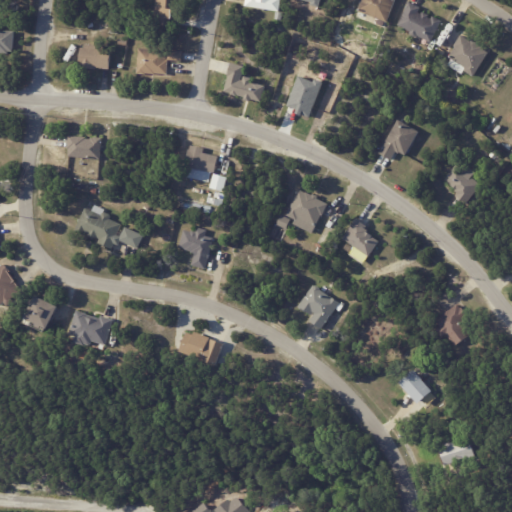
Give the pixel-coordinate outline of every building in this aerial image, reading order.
[(174,0),(173,18),(173,27),(155,25),(156,0),(174,0)] [(281,0),(280,11),(246,6),(247,0),(281,0)] [(395,0),(387,24),(358,12),(363,0),(395,0)] [(411,3),(422,8),(419,14),(422,15),(423,13),(430,16),(429,19),(432,20),(433,18),(442,22),(432,43),(418,36),(417,38),(415,38),(411,36),(410,34),(411,32),(398,26),(410,3),(411,3)] [(276,19),(278,11),(284,13),(283,20),(276,19)] [(0,31),(9,32),(16,33),(14,56),(0,55),(0,31)] [(472,43),(473,42),(478,45),(477,46),(484,50),(483,51),(490,55),(475,78),(465,72),(463,75),(448,66),(452,61),(449,59),(456,48),(454,47),(462,36),(472,43)] [(109,69),(97,68),(97,71),(80,69),(82,49),(85,49),(86,45),(99,46),(98,50),(112,51),(110,69),(109,69)] [(445,53),(446,53),(442,58),(436,53),(440,48),(445,53)] [(169,62),(168,75),(156,75),(147,75),(147,76),(138,75),(140,50),(168,51),(167,62),(169,62)] [(184,53),(183,63),(169,62),(169,52),(184,53)] [(245,66),(231,62),(224,92),(261,102),(265,84),(242,78),(245,66)] [(401,122),(420,133),(406,156),(401,153),(397,151),(392,160),(380,153),(399,121),(401,122)] [(85,136),(87,137),(87,138),(92,139),(92,137),(95,137),(95,136),(103,137),(101,159),(69,156),(70,148),(68,148),(69,135),(85,136)] [(202,146),(207,147),(206,152),(220,155),(217,172),(213,171),(210,181),(188,175),(190,165),(187,165),(191,148),(192,148),(193,144),(202,146)] [(465,170),(483,185),(467,205),(459,198),(462,194),(452,185),(446,179),(458,165),(465,170)] [(226,176),(229,177),(226,190),(212,186),(215,173),(226,176)] [(317,194),(320,195),(319,197),(330,203),(324,215),(323,215),(314,232),(295,223),(297,219),(288,214),(301,188),(307,191),(308,191),(314,194),(315,193),(317,194)] [(208,202),(209,196),(215,197),(216,192),(221,193),(219,204),(208,202)] [(145,235),(139,248),(122,240),(120,245),(115,243),(113,248),(100,242),(102,238),(97,236),(96,237),(90,233),(90,232),(88,231),(86,233),(77,229),(87,207),(93,210),(96,205),(107,210),(105,212),(112,214),(112,217),(112,219),(123,224),(118,234),(122,236),(127,226),(145,235)] [(291,223),(288,228),(279,224),(283,214),(293,218),(291,223)] [(359,219),(369,226),(368,228),(370,230),(369,231),(374,235),(374,236),(381,241),(370,256),(344,238),(358,218),(359,219)] [(211,252),(206,269),(193,265),(197,253),(192,252),(193,251),(187,250),(187,249),(181,247),(186,230),(192,232),(194,231),(197,231),(198,227),(209,231),(207,236),(215,239),(211,252)] [(17,283),(22,290),(14,295),(15,298),(8,302),(6,299),(0,302),(0,266),(6,263),(12,270),(10,271),(17,280),(16,280),(17,283)] [(322,289),(331,295),(341,301),(341,300),(345,303),(344,305),(345,306),(341,311),(337,308),(323,327),(311,319),(316,312),(315,311),(313,314),(306,309),(305,310),(299,305),(314,284),(315,284),(317,284),(320,286),(321,288),(322,289)] [(57,306),(47,325),(26,314),(36,293),(58,304),(57,306)] [(457,345),(448,333),(445,336),(439,328),(442,325),(437,319),(445,314),(444,313),(450,309),(459,303),(462,307),(464,305),(470,312),(465,316),(471,324),(467,328),(472,334),(457,345)] [(94,318),(96,318),(96,316),(101,317),(102,314),(115,319),(106,344),(93,339),(91,346),(74,340),(76,334),(70,332),(77,309),(87,313),(86,315),(94,318)] [(186,330),(179,352),(216,365),(224,343),(186,330)] [(424,379),(433,389),(419,401),(401,380),(415,367),(424,377),(423,378),(424,379)] [(446,463),(441,446),(442,446),(441,444),(453,440),(454,442),(470,437),(475,454),(446,463)] [(241,511),(245,509),(234,494),(210,511),(203,502),(192,510),(193,511),(241,511)]
